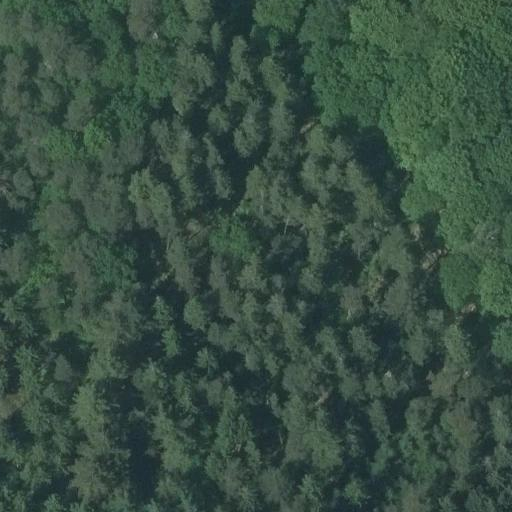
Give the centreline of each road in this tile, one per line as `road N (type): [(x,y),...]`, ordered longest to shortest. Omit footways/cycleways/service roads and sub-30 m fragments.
road 1 (track): [(318,0),(345,30),(511,335)]
road 2 (track): [(511,75),(398,28),(339,22)]
